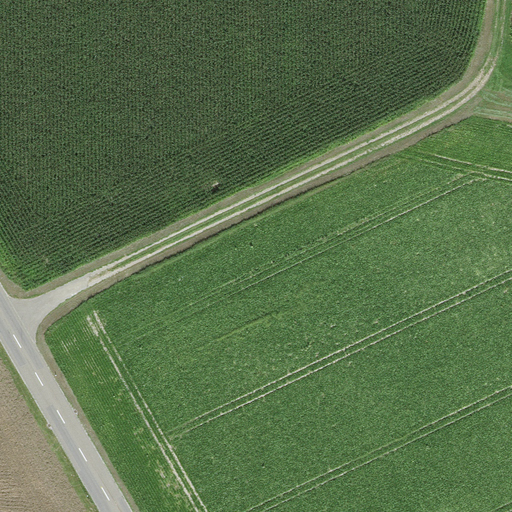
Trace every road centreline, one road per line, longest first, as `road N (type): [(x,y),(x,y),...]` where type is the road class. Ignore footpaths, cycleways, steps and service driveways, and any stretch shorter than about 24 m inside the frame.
road 1 (track): [(7,323),(459,99),(489,71),(504,0)]
road 2 (tertiary): [(0,310),(116,511)]
